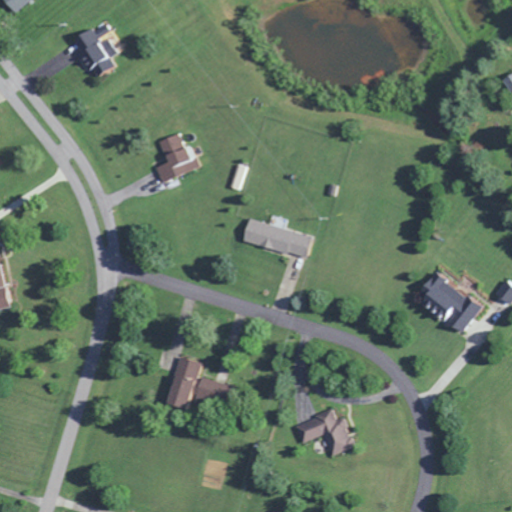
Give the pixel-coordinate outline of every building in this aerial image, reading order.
[(12,0),(19,11),(39,0),(12,0)] [(109,38),(101,43),(91,26),(73,37),(88,63),(90,62),(100,79),(118,68),(111,57),(118,52),(109,38)] [(511,71),(503,76),(511,93),(511,71)] [(159,139),(166,162),(156,165),(161,180),(200,168),(192,143),(183,146),(179,133),(159,139)] [(311,236),(249,217),(242,239),(304,258),(311,236)] [(464,331),(481,303),(430,273),(423,286),(428,290),(420,305),(464,331)] [(198,361),(178,356),(165,403),(186,408),(198,361)] [(331,455),(356,446),(345,418),(338,420),(335,411),(295,425),(302,443),(324,435),(331,455)]
